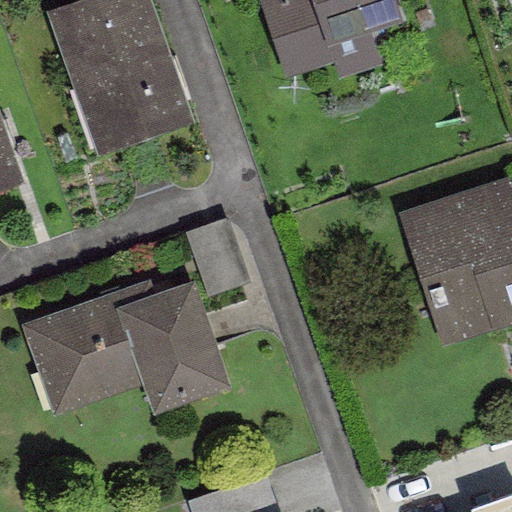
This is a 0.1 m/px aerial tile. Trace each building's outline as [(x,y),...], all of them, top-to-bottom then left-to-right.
[(149,0),(95,0),(45,18),(96,163),(194,129),(149,0)] [(261,0),(259,1),(286,83),(331,69),(337,86),(383,72),(373,41),(401,33),(389,0),(261,0)] [(0,124),(0,196),(22,189),(0,124)] [(511,192),(509,182),(399,217),(444,349),(511,329),(511,192)] [(217,290),(255,275),(231,214),(193,229),(217,290)] [(111,297),(21,330),(55,420),(142,388),(154,421),(230,394),(191,289),(118,315),(111,297)]
